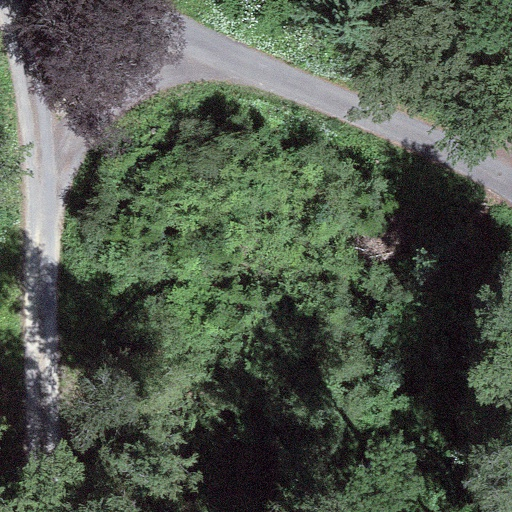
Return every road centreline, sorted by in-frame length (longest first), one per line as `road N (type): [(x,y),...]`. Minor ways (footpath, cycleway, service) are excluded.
road 1 (track): [(7,0),(28,59),(53,511)]
road 2 (track): [(511,190),(145,0)]
